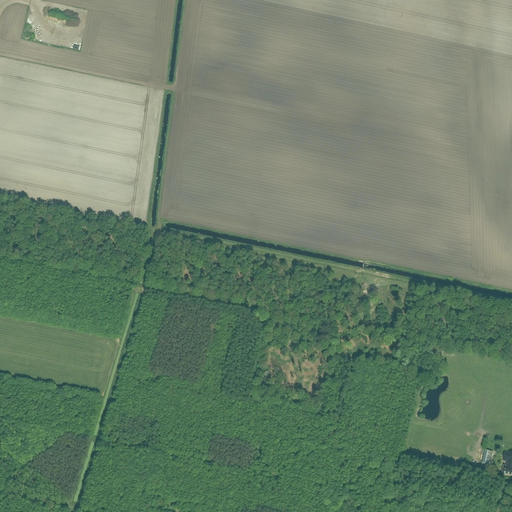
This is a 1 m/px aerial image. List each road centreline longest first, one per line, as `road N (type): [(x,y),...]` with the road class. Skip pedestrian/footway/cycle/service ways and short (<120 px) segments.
road 1 (track): [(143,285),(76,506)]
road 2 (track): [(0,54),(174,89)]
road 3 (track): [(5,493),(10,479),(64,432),(96,438)]
